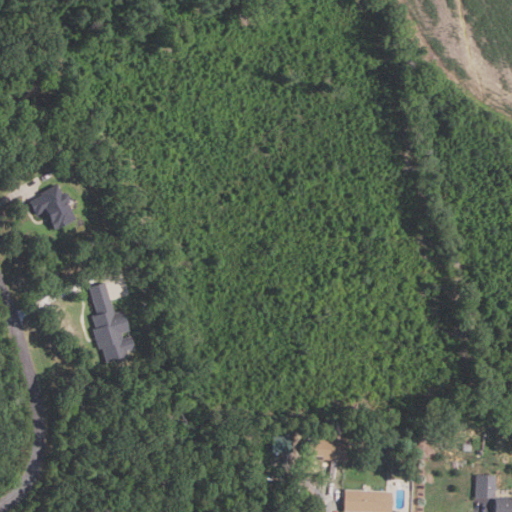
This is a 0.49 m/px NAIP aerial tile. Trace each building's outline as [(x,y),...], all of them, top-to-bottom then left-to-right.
[(70,165),(58,174),(53,168),(66,159),(70,165)] [(73,218),(64,201),(66,197),(64,193),(59,192),(55,183),(37,192),(38,195),(27,201),(34,213),(42,209),(52,229),(73,218)] [(93,313),(86,286),(102,282),(111,313),(120,311),(125,330),(117,332),(119,339),(128,337),(131,348),(123,350),(124,356),(103,362),(99,348),(96,349),(90,328),(92,327),(88,315),(93,313)] [(289,453),(268,453),(268,437),(289,437),(289,453)] [(343,458),(304,456),(305,439),(343,441),(343,458)] [(389,449),(377,448),(379,439),(390,440),(389,449)] [(492,498),(472,497),(473,474),(493,475),(492,498)] [(389,511),(365,511),(342,511),(343,489),(390,491),(389,511)] [(511,511),(493,511),(494,496),(511,496),(511,511)]
